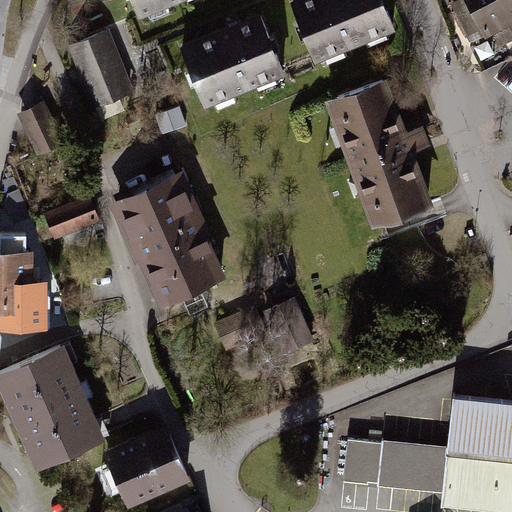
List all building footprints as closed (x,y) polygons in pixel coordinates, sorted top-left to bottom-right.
[(133,0),(141,20),(190,0),(133,0)] [(292,0),(287,2),(312,66),(395,33),(382,0),(292,0)] [(464,0),(485,40),(511,25),(511,15),(504,0),(464,0)] [(181,47),(206,110),(287,77),(262,14),(181,47)] [(68,47),(94,109),(133,93),(107,31),(68,47)] [(323,103),(372,230),(433,207),(384,80),(323,103)] [(45,104),(20,113),(34,150),(59,140),(45,104)] [(112,197),(160,303),(230,271),(182,166),(112,197)] [(46,210),(58,236),(104,216),(92,189),(46,210)] [(0,243),(0,302),(33,302),(33,243),(0,243)] [(0,364),(0,383),(35,463),(106,432),(64,336),(0,364)] [(452,447),(349,437),(345,481),(443,490),(442,505),(511,511),(511,396),(457,391),(452,447)] [(129,501),(191,474),(167,418),(104,445),(129,501)]
